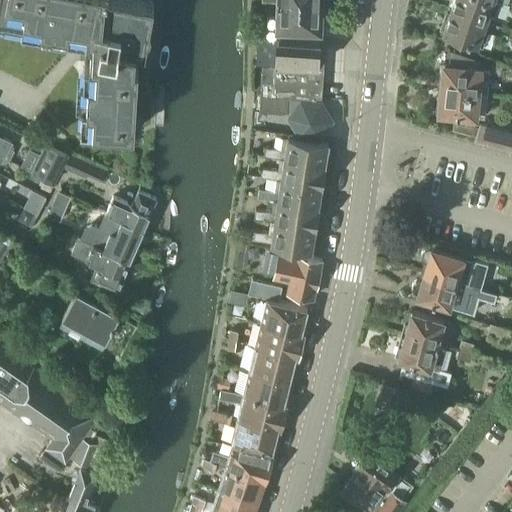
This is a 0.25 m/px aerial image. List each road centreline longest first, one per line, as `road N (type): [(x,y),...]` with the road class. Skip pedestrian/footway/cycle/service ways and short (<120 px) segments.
road 1 (secondary): [(294,511),(327,389),(359,187)]
road 2 (unknown): [(343,290),(507,339)]
road 3 (residential): [(359,187),(511,227)]
road 4 (residential): [(511,167),(366,129)]
road 5 (secondary): [(366,129),(384,0)]
